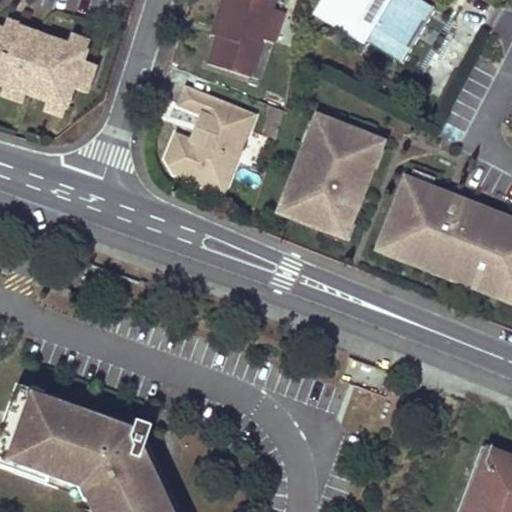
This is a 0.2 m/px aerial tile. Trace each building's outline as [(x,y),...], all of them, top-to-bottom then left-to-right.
[(272,7),(274,0),(222,0),(222,3),(230,5),(220,35),(218,34),(208,63),(250,77),(259,47),(272,7)] [(419,0),(324,0),(315,16),(363,45),(365,41),(420,75),(453,20),(419,0)] [(220,35),(230,5),(222,3),(212,32),(218,34),(220,35)] [(284,11),(272,7),(259,47),(271,50),(284,11)] [(19,25),(7,21),(4,30),(0,40),(0,59),(2,54),(8,56),(18,28),(19,25)] [(0,78),(5,80),(27,88),(48,96),(67,103),(74,83),(82,60),(85,52),(66,45),(18,28),(8,56),(2,54),(0,59),(0,40),(4,30),(0,29),(0,78)] [(85,52),(89,42),(70,36),(66,45),(85,52)] [(87,88),(95,65),(82,60),(74,83),(87,88)] [(5,80),(2,90),(24,98),(27,88),(5,80)] [(248,130),(254,116),(186,86),(178,103),(200,113),(209,117),(198,142),(188,138),(175,133),(164,157),(172,171),(221,192),(234,162),(230,156),(241,131),(248,130)] [(48,96),(45,105),(64,112),(67,103),(48,96)] [(263,136),(275,140),(284,112),(268,106),(263,136)] [(198,142),(209,117),(200,113),(188,138),(198,142)] [(303,145),(277,211),(332,233),(336,222),(342,224),(349,208),(356,211),(361,197),(358,195),(369,169),(362,166),(366,157),(373,160),(380,142),(359,133),(357,136),(340,129),(341,126),(315,115),(307,135),(313,138),(310,147),(303,145)] [(357,136),(359,133),(341,126),(340,129),(357,136)] [(234,162),(248,130),(241,131),(230,156),(234,162)] [(313,138),(307,135),(303,145),(310,147),(313,138)] [(373,160),(366,157),(362,166),(369,169),(373,160)] [(443,193),(406,178),(390,219),(386,218),(376,242),(391,248),(393,243),(405,248),(403,253),(470,280),(466,290),(480,296),(481,293),(511,305),(511,228),(454,205),(457,198),(459,195),(445,190),(443,193)] [(511,219),(457,198),(454,205),(511,228),(511,219)] [(391,248),(376,242),(372,253),(466,290),(470,280),(403,253),(405,248),(393,243),(391,248)] [(151,429),(136,424),(133,430),(131,438),(43,406),(46,398),(17,387),(0,432),(0,455),(22,464),(19,469),(77,490),(87,511),(162,511),(140,463),(151,429)] [(343,429),(371,431),(374,391),(347,389),(343,429)] [(133,430),(46,398),(43,406),(131,438),(133,430)] [(511,511),(511,460),(486,451),(464,511),(511,511)] [(0,455),(0,470),(17,477),(19,469),(22,464),(0,455)] [(87,511),(77,490),(19,469),(17,477),(73,497),(80,511),(87,511)]
